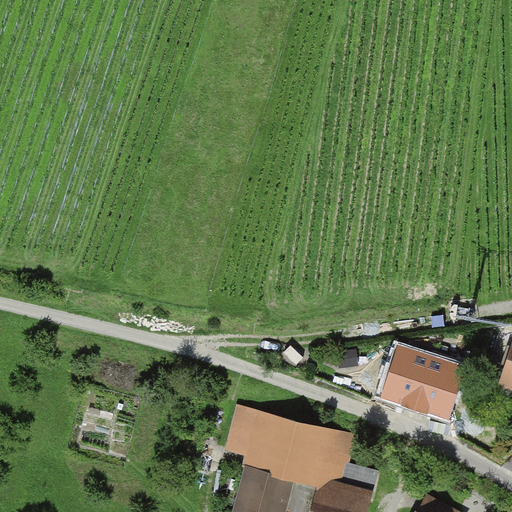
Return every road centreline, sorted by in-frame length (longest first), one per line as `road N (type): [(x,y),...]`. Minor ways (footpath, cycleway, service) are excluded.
road 1 (track): [(0,302),(154,340),(401,425)]
road 2 (track): [(154,340),(324,337),(511,307)]
road 3 (residential): [(401,425),(511,484)]
